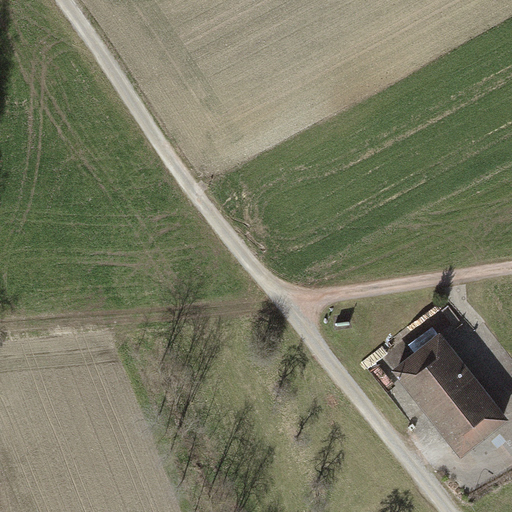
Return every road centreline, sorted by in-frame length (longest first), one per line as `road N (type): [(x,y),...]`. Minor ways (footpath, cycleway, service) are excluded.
road 1 (track): [(511,267),(284,302),(64,0)]
road 2 (track): [(0,327),(284,302),(452,511)]
